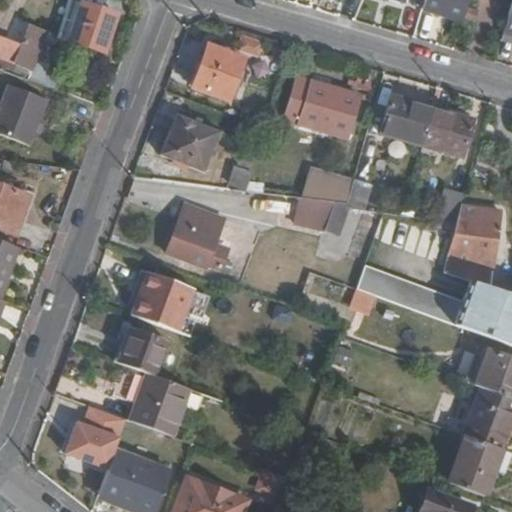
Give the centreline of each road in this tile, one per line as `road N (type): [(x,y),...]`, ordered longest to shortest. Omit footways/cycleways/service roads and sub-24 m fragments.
road 1 (residential): [(0,469),(172,0)]
road 2 (residential): [(209,0),(511,88)]
